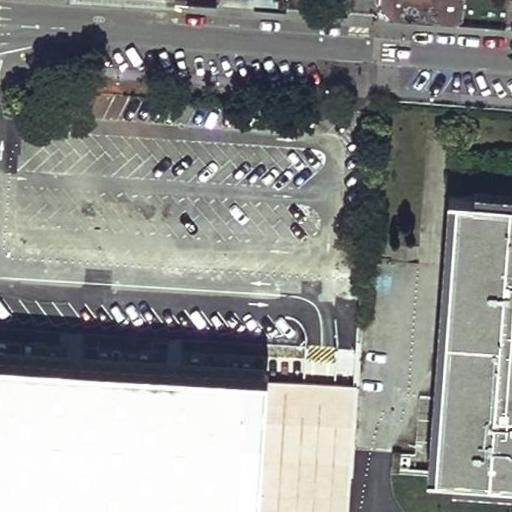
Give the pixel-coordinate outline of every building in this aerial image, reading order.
[(388,0),(388,5),(396,14),(407,14),(409,19),(461,22),(466,15),(465,0),(388,0)] [(511,208),(456,205),(450,308),(440,481),(511,485),(511,208)] [(399,293),(400,264),(370,262),(368,291),(399,293)] [(374,304),(372,317),(399,321),(401,309),(374,304)] [(368,321),(367,353),(393,354),(394,322),(368,321)] [(259,511),(260,511),(270,370),(181,364),(71,356),(0,351),(0,511),(259,511)]
